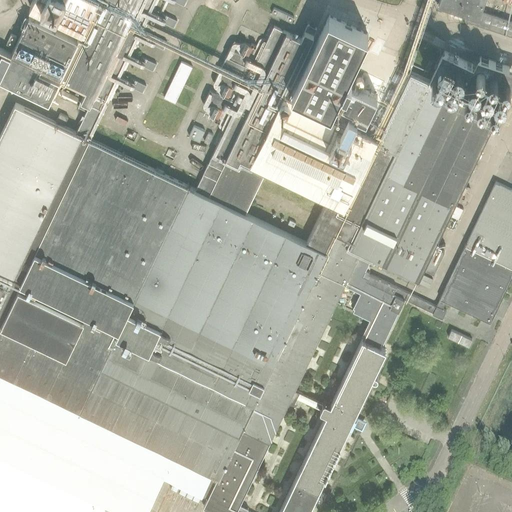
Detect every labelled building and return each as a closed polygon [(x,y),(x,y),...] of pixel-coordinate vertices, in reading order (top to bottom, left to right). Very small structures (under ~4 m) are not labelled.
[(455,16),(511,30),(511,0),(506,0),(506,2),(511,3),(511,16),(488,11),(491,0),(442,0),(442,3),(457,7),(455,16)] [(154,65),(157,66),(159,62),(145,56),(142,63),(153,67),(154,65)] [(179,102),(195,64),(184,59),(167,96),(179,102)] [(211,143),(216,132),(196,123),(191,134),(211,143)] [(392,270),(394,264),(387,262),(385,268),(392,270)] [(427,273),(422,280),(430,285),(435,278),(427,273)] [(468,346),(472,339),(451,329),(448,336),(468,346)]
